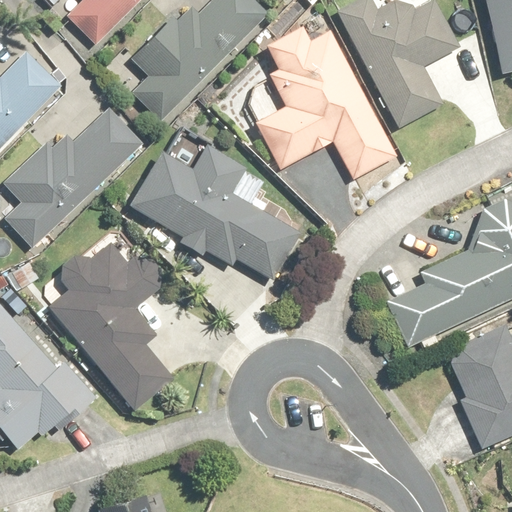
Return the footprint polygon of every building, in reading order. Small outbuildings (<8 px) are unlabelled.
[(80,0),(84,3),(68,17),(92,44),(140,0),(80,0)] [(150,79),(134,93),(159,120),(268,19),(250,0),(215,0),(200,15),(191,6),(132,60),(150,79)] [(446,106),(426,68),(462,49),(438,3),(417,14),(416,13),(415,12),(415,11),(414,10),(413,9),(412,9),(411,8),(410,7),(409,6),(407,6),(406,5),(405,5),(404,4),(403,4),(401,4),(400,4),(399,3),(398,3),(396,3),(395,3),(394,3),(392,4),(391,4),(390,4),(389,4),(387,5),(386,5),(385,6),(384,7),(383,7),(382,8),(381,9),(380,9),(379,10),(378,11),(372,0),(363,0),(340,12),(401,129),(446,106)] [(511,74),(511,0),(487,0),(504,76),(511,74)] [(397,156),(330,32),(312,42),(305,30),(270,49),(281,70),(270,76),(287,108),(257,124),(282,170),(334,142),(354,179),(397,156)] [(0,149),(60,87),(26,54),(0,81),(0,80),(0,149)] [(143,147),(124,127),(116,135),(106,125),(96,135),(90,129),(74,143),(41,149),(3,185),(22,205),(5,221),(33,251),(143,147)] [(193,172),(162,154),(132,206),(186,237),(182,243),(202,255),(206,249),(233,265),(237,258),(270,278),(296,233),(232,195),(247,170),(208,147),(193,172)] [(511,203),(504,201),(483,211),(470,248),(420,273),(426,285),(388,304),(410,350),(511,300),(511,203)] [(96,260),(77,256),(62,269),(62,295),(49,305),(135,413),(175,381),(146,346),(158,337),(136,310),(153,297),(143,284),(146,281),(131,262),(127,265),(113,247),(96,260)] [(0,427),(18,449),(39,432),(43,437),(75,409),(81,415),(98,401),(65,363),(58,369),(0,302),(0,427)] [(485,451),(511,438),(511,341),(505,326),(459,347),(454,371),(467,398),(461,400),(485,451)] [(150,511),(147,500),(113,511),(150,511)]
